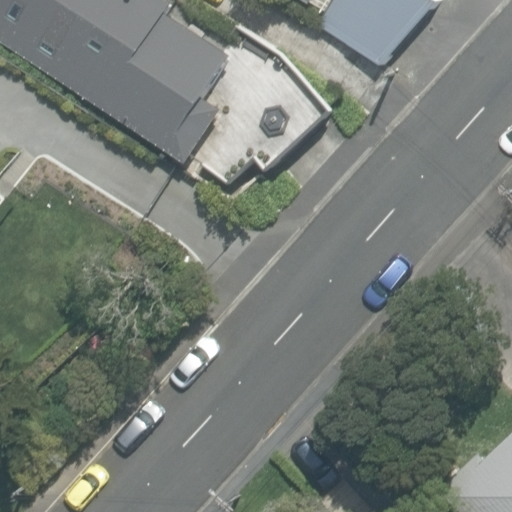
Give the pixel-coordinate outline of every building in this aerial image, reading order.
[(0,0),(0,38),(191,163),(226,109),(211,99),(239,56),(173,13),(180,0),(0,0)] [(304,0),(329,16),(338,0),(304,0)] [(343,0),(324,29),(382,67),(408,28),(365,0),(343,0)] [(447,486),(470,511),(511,511),(511,437),(490,459),(484,450),(447,486)] [(351,467),(387,511),(399,511),(417,497),(375,447),(351,467)]
